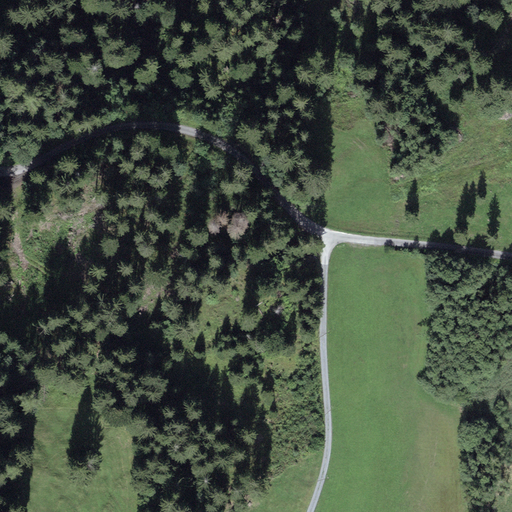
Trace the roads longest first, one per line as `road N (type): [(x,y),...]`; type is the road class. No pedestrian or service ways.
road 1 (unclassified): [(0,167),(52,157),(105,128),(182,127),(218,141),(329,235),(511,259)]
road 2 (track): [(329,235),(322,314),(330,432),(311,511)]
